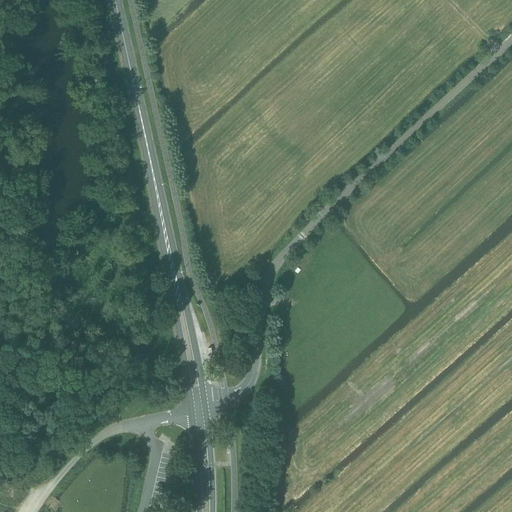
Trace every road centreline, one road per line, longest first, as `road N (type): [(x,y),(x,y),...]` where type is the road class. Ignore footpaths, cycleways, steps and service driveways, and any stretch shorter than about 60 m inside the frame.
road 1 (unclassified): [(205,403),(249,384),(263,291),(288,248),(511,35)]
road 2 (secondary): [(158,198),(192,414)]
road 3 (secondary): [(205,403),(158,198)]
road 4 (secondary): [(158,198),(114,0)]
road 5 (unclassified): [(35,511),(97,439),(145,424)]
